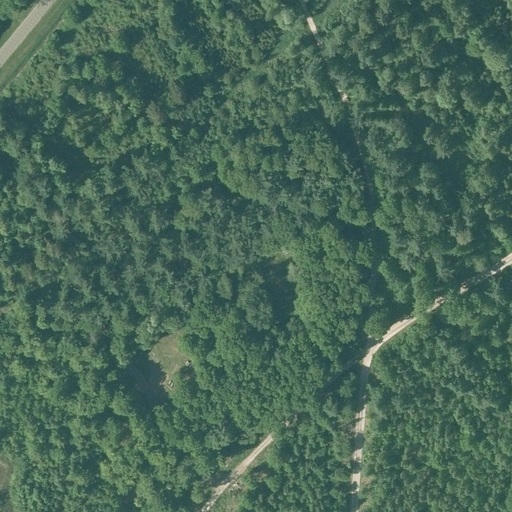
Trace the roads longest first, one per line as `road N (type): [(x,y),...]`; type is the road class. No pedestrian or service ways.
road 1 (track): [(367,348),(369,184),(343,99),(297,0)]
road 2 (track): [(201,511),(367,348)]
road 3 (track): [(339,371),(283,292),(253,309),(236,300),(239,275),(254,265),(273,268)]
road 4 (track): [(367,348),(511,254)]
road 5 (track): [(350,511),(367,348)]
road 6 (track): [(227,91),(343,0)]
